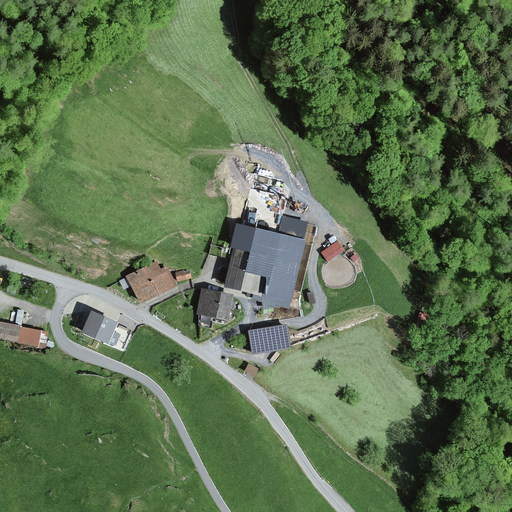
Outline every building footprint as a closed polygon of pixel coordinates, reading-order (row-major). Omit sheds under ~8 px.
[(262,256),(233,249),(230,261),(223,289),(260,297),(263,308),(280,305),(298,310),(312,243),(268,233),(262,256)] [(230,261),(233,249),(235,241),(213,236),(208,255),(230,261)] [(156,263),(142,270),(156,298),(177,288),(167,267),(160,271),(156,263)] [(156,298),(142,270),(126,278),(130,287),(139,306),(156,298)] [(189,270),(175,273),(177,282),(191,279),(189,270)] [(130,287),(126,278),(119,281),(123,290),(130,287)] [(4,280),(2,288),(9,290),(11,283),(4,280)] [(233,296),(201,290),(196,316),(228,322),(230,310),(234,311),(235,303),(232,302),(233,296)] [(118,323),(90,311),(80,334),(107,345),(108,343),(116,347),(121,335),(114,332),(117,325),(118,323)] [(21,327),(0,322),(0,339),(45,348),(48,333),(21,328),(21,327)] [(131,331),(117,325),(114,332),(121,335),(116,347),(123,350),(131,331)] [(286,326),(248,331),(249,340),(243,341),(245,353),(252,352),(252,355),(289,349),(286,326)] [(248,364),(244,372),(253,377),(257,369),(248,364)]
